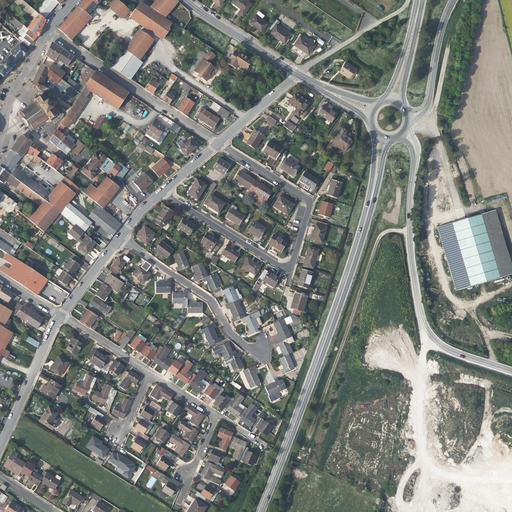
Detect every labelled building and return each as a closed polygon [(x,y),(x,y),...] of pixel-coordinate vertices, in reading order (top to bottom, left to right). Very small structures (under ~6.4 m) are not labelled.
[(46,0),(36,12),(44,19),(51,10),(58,3),(54,0),(46,0)] [(96,6),(90,0),(84,0),(78,7),(88,15),(96,6)] [(129,15),(131,17),(133,13),(117,0),(114,0),(109,6),(111,7),(123,17),(125,19),(129,15)] [(179,2),(176,0),(156,0),(152,5),(150,8),(166,18),(179,2)] [(251,4),(246,0),(232,0),(232,2),(238,6),(241,8),(238,12),(243,16),(251,4)] [(25,2),(20,7),(35,19),(28,27),(25,25),(26,25),(24,23),(22,24),(37,37),(38,37),(42,29),(46,20),(44,19),(36,12),(25,2)] [(142,2),(133,13),(131,17),(130,18),(142,27),(162,41),(167,34),(174,24),(142,2)] [(59,29),(68,38),(88,15),(78,7),(59,29)] [(121,20),(123,17),(111,7),(109,9),(121,20)] [(267,23),(256,14),(249,22),(256,27),(261,31),(267,23)] [(72,40),(91,18),(88,15),(68,38),(72,40)] [(31,44),(37,37),(22,24),(16,19),(12,23),(20,30),(22,28),(26,32),(21,37),(31,44)] [(174,23),(174,24),(167,34),(176,39),(183,29),(174,23)] [(290,34),(276,25),(271,32),(278,37),(285,42),(290,34)] [(140,30),(129,44),(125,51),(140,61),(154,40),(140,30)] [(302,50),(309,54),(314,45),(300,36),(294,45),(302,50)] [(123,49),(125,51),(129,44),(122,39),(118,45),(123,49)] [(45,57),(53,63),(56,59),(63,50),(53,43),(51,44),(48,51),(45,57)] [(0,76),(1,75),(3,77),(15,65),(13,63),(16,59),(19,61),(28,52),(19,44),(11,53),(11,54),(4,61),(3,62),(0,65),(0,76)] [(123,49),(110,66),(130,80),(142,62),(140,61),(125,51),(123,49)] [(56,59),(63,64),(66,66),(73,57),(69,54),(63,50),(56,59)] [(234,52),(229,60),(238,65),(246,71),(251,63),(247,61),(248,59),(244,56),(240,53),(239,55),(234,52)] [(209,67),(211,64),(214,59),(208,55),(203,63),(204,63),(209,67)] [(53,63),(45,57),(41,64),(49,69),(53,63)] [(56,59),(53,63),(60,69),(63,64),(56,59)] [(235,69),(238,65),(229,60),(227,63),(235,69)] [(345,74),(350,77),(356,69),(345,61),(339,70),(345,74)] [(65,73),(60,69),(53,63),(49,69),(59,78),(61,79),(65,73)] [(209,67),(204,63),(198,72),(201,74),(204,76),(203,78),(208,81),(211,76),(214,72),(215,73),(218,69),(211,64),(209,67)] [(40,91),(46,87),(40,83),(45,75),(49,69),(41,64),(37,74),(32,85),(40,91)] [(83,80),(79,86),(75,91),(79,94),(84,88),(94,71),(92,70),(87,67),(80,79),(83,80)] [(45,75),(55,83),(59,78),(49,69),(45,75)] [(84,88),(90,92),(98,97),(107,103),(118,110),(128,94),(94,71),(84,88)] [(55,83),(45,75),(40,83),(46,87),(49,90),(55,83)] [(59,78),(55,83),(62,89),(66,83),(61,79),(59,78)] [(66,83),(75,91),(79,86),(69,79),(66,83)] [(154,82),(151,80),(145,89),(150,92),(153,94),(159,85),(154,82)] [(175,82),(171,80),(168,86),(166,85),(164,88),(169,91),(175,82)] [(180,88),(188,94),(189,92),(192,87),(184,82),(180,88)] [(60,93),(62,89),(55,83),(49,90),(57,96),(60,93)] [(75,91),(66,83),(62,89),(70,95),(76,99),(79,94),(75,91)] [(90,92),(84,88),(79,94),(76,99),(71,107),(60,124),(64,127),(67,127),(90,92)] [(67,98),(70,95),(62,89),(60,93),(67,98)] [(36,102),(21,112),(20,113),(19,112),(18,113),(19,114),(18,115),(19,116),(20,115),(22,118),(21,119),(22,120),(23,120),(25,122),(27,126),(26,126),(27,127),(28,127),(30,130),(30,131),(30,132),(31,131),(32,132),(33,132),(32,130),(33,129),(35,128),(48,119),(49,120),(48,121),(49,122),(49,121),(50,122),(51,121),(50,120),(51,119),(54,124),(61,119),(61,118),(64,116),(64,114),(60,113),(56,108),(57,108),(56,106),(56,105),(57,105),(58,103),(56,103),(56,102),(55,99),(53,99),(54,98),(52,97),(52,98),(50,98),(49,97),(48,98),(45,93),(46,93),(46,92),(45,92),(44,91),(43,92),(44,93),(36,99),(35,98),(34,99),(35,100),(34,101),(34,102),(35,101),(36,102)] [(168,92),(163,100),(167,103),(169,105),(175,96),(168,92)] [(308,103),(295,94),(292,98),(289,103),(294,107),(295,106),(297,108),(293,113),(298,117),(308,103)] [(105,106),(107,103),(98,97),(95,100),(101,104),(105,106)] [(186,116),(189,112),(194,104),(188,100),(185,98),(177,110),(182,113),(186,116)] [(210,108),(226,119),(230,114),(214,102),(210,108)] [(331,110),(324,105),(318,113),(331,122),(336,114),(331,110)] [(219,119),(203,109),(197,117),(204,122),(213,128),(219,119)] [(169,127),(172,121),(160,114),(158,118),(164,121),(163,123),(169,127)] [(290,119),(296,124),(299,120),(293,115),(290,119)] [(99,118),(92,129),(94,131),(99,134),(108,120),(119,127),(121,123),(110,116),(99,118)] [(274,126),(276,122),(269,116),(266,121),(274,126)] [(165,128),(160,124),(159,126),(157,125),(158,123),(159,122),(155,119),(145,135),(156,142),(165,128)] [(283,126),(292,132),(296,127),(287,121),(283,126)] [(170,129),(177,133),(181,127),(174,122),(170,129)] [(60,124),(56,130),(60,133),(64,127),(60,124)] [(347,131),(342,128),(332,142),(345,151),(352,141),(347,138),(344,136),(347,131)] [(94,131),(92,129),(89,134),(92,136),(96,138),(99,134),(94,131)] [(49,140),(53,144),(60,133),(56,130),(49,140)] [(263,136),(254,131),(250,138),(246,144),(254,149),(263,136)] [(67,138),(60,133),(53,144),(59,148),(67,155),(76,143),(75,142),(73,144),(67,138)] [(48,169),(54,173),(56,170),(46,163),(44,162),(41,159),(37,156),(42,150),(21,136),(0,165),(0,167),(47,203),(60,213),(68,203),(75,195),(78,197),(82,192),(80,190),(68,180),(65,177),(51,194),(16,168),(18,165),(17,164),(21,158),(22,158),(25,153),(35,159),(33,160),(34,162),(37,165),(36,167),(40,170),(42,168),(47,171),(48,169)] [(91,145),(96,138),(92,136),(86,146),(89,149),(90,146),(91,145)] [(197,147),(190,139),(180,148),(186,156),(192,152),(197,147)] [(282,150),(268,142),(263,150),(270,155),(277,159),(282,150)] [(153,150),(147,146),(144,151),(150,154),(153,150)] [(92,160),(100,166),(107,158),(101,153),(99,156),(95,153),(91,159),(92,160)] [(51,155),(46,163),(56,170),(62,162),(51,155)] [(100,166),(99,168),(104,173),(105,172),(107,175),(110,171),(116,164),(107,158),(100,166)] [(170,167),(162,159),(151,169),(158,177),(164,172),(170,167)] [(224,162),(219,159),(213,168),(223,175),(229,165),(224,162)] [(100,166),(92,160),(87,166),(85,165),(81,171),(91,179),(97,172),(96,172),(99,168),(100,166)] [(298,167),(286,160),(281,169),(286,172),(293,176),(298,167)] [(329,172),(333,165),(329,162),(325,170),(329,172)] [(115,175),(120,168),(116,164),(110,171),(110,172),(115,175)] [(128,170),(123,166),(120,168),(115,175),(116,176),(120,180),(128,170)] [(40,206),(34,214),(29,220),(34,225),(43,232),(50,225),(60,213),(47,203),(0,167),(0,181),(3,184),(6,180),(16,188),(16,189),(40,206)] [(65,177),(68,180),(75,172),(71,169),(65,177)] [(249,177),(248,179),(246,178),(242,175),(243,174),(239,171),(234,180),(246,187),(249,189),(254,180),(251,178),(249,177)] [(110,172),(106,177),(111,181),(116,176),(115,175),(110,172)] [(152,182),(144,173),(133,183),(141,192),(147,187),(152,182)] [(318,181),(305,173),(300,181),(307,185),(313,189),(318,181)] [(94,201),(98,205),(103,208),(111,198),(119,188),(111,181),(106,177),(89,198),(90,198),(94,201)] [(193,185),(191,188),(193,189),(189,195),(197,199),(206,186),(196,180),(193,185)] [(259,183),(254,180),(249,189),(246,194),(251,197),(254,192),(256,194),(255,196),(255,198),(259,200),(259,201),(262,203),(264,203),(266,200),(271,191),(264,187),(259,184),(259,183)] [(341,184),(333,181),(332,186),(330,186),(329,190),(327,195),(337,198),(341,184)] [(12,206),(14,207),(16,205),(17,204),(6,195),(0,192),(0,206),(5,209),(6,209),(8,209),(10,208),(11,206),(12,206)] [(204,204),(207,206),(218,213),(224,204),(210,195),(204,204)] [(287,214),(292,207),(286,203),(287,201),(285,200),(279,196),(273,206),(287,214)] [(332,204),(322,201),(321,207),(318,214),(328,217),(332,204)] [(92,223),(68,203),(60,213),(62,216),(74,225),(84,233),(92,223)] [(88,217),(113,236),(122,225),(103,208),(98,205),(88,217)] [(156,220),(164,225),(165,225),(173,213),(163,206),(160,212),(155,219),(156,220)] [(217,215),(218,213),(207,206),(206,208),(212,212),(217,215)] [(243,216),(235,212),(231,209),(227,217),(232,220),(231,220),(234,222),(238,225),(243,216)] [(511,267),(495,210),(481,214),(500,278),(511,274),(511,267)] [(50,225),(53,227),(62,216),(60,213),(50,225)] [(471,286),(500,278),(481,214),(452,222),(471,286)] [(190,223),(183,219),(177,227),(190,235),(195,226),(190,223)] [(164,225),(156,220),(154,223),(162,228),(164,225)] [(471,286),(452,222),(437,227),(456,291),(471,286)] [(264,229),(255,223),(249,232),(254,235),(259,238),(264,229)] [(326,227),(316,224),(313,231),(311,239),(321,242),(326,227)] [(43,235),(44,233),(43,232),(34,225),(32,227),(43,235)] [(47,235),(53,227),(50,225),(43,232),(44,233),(47,235)] [(84,233),(74,225),(67,233),(81,244),(78,247),(87,254),(91,249),(96,243),(84,233)] [(154,234),(144,226),(141,231),(136,237),(146,245),(154,234)] [(211,249),(212,248),(216,242),(217,240),(213,238),(211,237),(206,234),(201,243),(211,249)] [(286,243),(274,235),(268,244),(275,248),(281,251),(286,243)] [(99,246),(103,249),(108,243),(104,239),(99,246)] [(0,249),(6,253),(8,254),(12,249),(0,240),(0,249)] [(22,243),(32,250),(35,246),(27,242),(24,240),(22,243)] [(167,259),(173,250),(161,241),(154,249),(161,254),(167,259)] [(221,245),(216,242),(212,248),(217,251),(218,250),(221,245)] [(227,246),(221,254),(234,262),(238,255),(232,251),(232,249),(227,246)] [(306,256),(305,261),(314,263),(318,250),(309,247),(307,253),(308,254),(308,255),(307,256),(306,256)] [(177,271),(189,266),(183,252),(173,256),(176,262),(178,266),(175,268),(177,271)] [(3,265),(0,269),(0,270),(38,295),(41,290),(42,288),(44,286),(48,280),(30,269),(24,264),(8,254),(6,253),(3,259),(12,265),(9,269),(3,265)] [(214,255),(210,263),(215,266),(218,262),(215,260),(217,257),(214,255)] [(126,262),(122,259),(119,257),(115,262),(111,267),(118,272),(126,262)] [(27,259),(24,264),(30,269),(34,263),(27,259)] [(70,259),(62,271),(71,277),(74,272),(73,272),(75,269),(78,265),(70,259)] [(242,267),(250,272),(255,275),(259,268),(255,265),(256,264),(255,263),(254,263),(253,264),(251,263),(252,261),(247,259),(242,267)] [(312,269),(314,263),(305,261),(303,266),(312,269)] [(196,282),(202,279),(207,276),(201,263),(192,267),(195,273),(197,277),(194,278),(196,282)] [(146,271),(140,267),(139,269),(137,268),(132,274),(144,283),(150,274),(146,271)] [(68,281),(71,277),(62,271),(60,269),(56,274),(59,276),(57,279),(65,285),(68,281)] [(268,272),(264,270),(259,278),(263,280),(268,272)] [(312,273),(302,270),(300,276),(298,285),(307,288),(312,273)] [(274,276),(268,272),(263,280),(263,281),(273,287),(279,278),(274,276)] [(214,273),(207,276),(202,279),(204,282),(207,281),(208,284),(211,291),(220,287),(214,273)] [(106,279),(104,282),(112,288),(111,289),(117,293),(123,284),(109,274),(106,279)] [(53,283),(48,280),(44,286),(49,289),(53,283)] [(170,283),(170,280),(166,280),(166,282),(163,283),(155,283),(156,293),(171,292),(170,283)] [(106,297),(111,289),(103,284),(103,283),(99,289),(95,295),(105,302),(107,298),(106,297)] [(225,294),(234,290),(232,286),(221,291),(222,295),(225,294)] [(0,297),(8,303),(14,294),(8,291),(2,287),(0,290),(0,297)] [(234,290),(225,294),(227,299),(229,304),(238,300),(241,298),(236,289),(234,290)] [(62,303),(41,290),(38,295),(56,307),(60,306),(62,303)] [(182,307),(187,307),(187,300),(187,290),(183,290),(183,293),(179,293),(172,293),(172,303),(182,303),(182,307)] [(138,295),(137,295),(134,292),(129,300),(133,302),(138,295)] [(291,308),(294,309),(300,311),(302,311),(307,297),(295,293),(293,301),(291,308)] [(104,313),(108,307),(94,297),(91,300),(89,304),(104,313)] [(191,300),(187,300),(187,307),(187,313),(202,313),(202,303),(196,303),(191,303),(191,300)] [(240,303),(238,300),(229,304),(225,305),(227,309),(230,308),(232,313),(234,318),(231,319),(233,322),(241,319),(244,317),(239,304),(240,303)] [(0,304),(0,325),(3,327),(8,319),(12,312),(12,311),(0,304)] [(16,315),(24,321),(31,311),(27,308),(22,305),(16,315)] [(82,317),(79,321),(93,330),(98,323),(94,321),(97,316),(87,310),(84,314),(83,313),(82,314),(81,316),(82,317)] [(38,315),(31,311),(24,321),(37,329),(43,319),(38,315)] [(249,330),(258,326),(262,325),(258,317),(260,316),(260,315),(258,312),(258,311),(244,317),(241,319),(243,322),(245,321),(247,325),(249,330)] [(283,319),(285,324),(299,318),(293,314),(283,319)] [(208,316),(200,320),(202,325),(211,321),(208,316)] [(285,324),(283,319),(273,323),(277,331),(278,333),(276,334),(278,340),(290,334),(285,324)] [(210,346),(222,341),(220,337),(218,338),(216,334),(213,329),(216,328),(214,324),(200,330),(202,334),(204,333),(210,346)] [(0,346),(2,348),(4,349),(13,333),(3,327),(0,325),(0,346)] [(258,326),(249,330),(247,332),(249,336),(258,331),(256,328),(259,327),(258,326)] [(26,340),(38,347),(40,343),(28,336),(26,340)] [(126,336),(119,347),(123,350),(130,339),(126,336)] [(139,352),(140,351),(145,344),(136,337),(130,346),(136,351),(139,352)] [(291,337),(279,342),(275,344),(276,347),(275,348),(276,352),(278,355),(282,353),(283,357),(288,354),(293,352),(289,344),(293,341),(291,337)] [(82,345),(72,338),(69,343),(70,344),(68,346),(66,349),(76,355),(82,345)] [(221,352),(225,360),(228,358),(236,354),(235,351),(232,352),(230,348),(227,342),(218,346),(221,352)] [(149,361),(151,358),(156,352),(147,346),(143,352),(141,354),(141,355),(147,359),(149,361)] [(164,346),(161,351),(154,360),(154,361),(160,366),(167,371),(174,361),(171,359),(169,362),(164,358),(170,350),(164,346)] [(215,355),(221,352),(218,346),(213,349),(212,350),(215,355)] [(158,349),(156,352),(151,358),(154,360),(161,351),(158,349)] [(92,363),(95,365),(102,354),(99,352),(97,351),(96,352),(92,350),(86,360),(92,363)] [(228,358),(230,363),(234,371),(243,367),(240,361),(239,358),(241,357),(240,353),(236,354),(228,358)] [(95,365),(100,369),(107,359),(108,358),(106,357),(102,354),(95,365)] [(294,368),(288,354),(283,357),(279,359),(281,364),(283,369),(281,370),(282,373),(294,368)] [(68,363),(58,356),(54,362),(50,369),(60,376),(68,363)] [(110,361),(107,359),(100,369),(103,372),(110,361)] [(186,384),(187,383),(188,381),(191,383),(196,375),(193,373),(191,376),(186,373),(192,364),(187,360),(175,376),(182,381),(186,384)] [(109,369),(113,363),(110,361),(103,372),(106,374),(109,369)] [(115,361),(113,363),(109,369),(118,375),(124,367),(120,364),(115,361)] [(254,366),(243,371),(250,388),(259,384),(256,375),(253,370),(256,369),(254,366)] [(200,369),(196,375),(191,383),(189,385),(197,390),(203,395),(204,393),(210,384),(202,379),(206,373),(200,369)] [(130,370),(128,373),(122,382),(119,386),(125,390),(131,382),(136,385),(140,377),(136,374),(130,370)] [(122,382),(128,373),(125,371),(119,380),(122,382)] [(86,393),(87,392),(91,382),(93,378),(87,375),(83,384),(77,382),(74,390),(85,395),(86,393)] [(286,388),(282,379),(278,381),(277,378),(273,380),(275,382),(272,384),(265,387),(269,396),(276,393),(286,388)] [(61,386),(51,380),(48,384),(46,387),(43,385),(40,390),(53,399),(61,386)] [(239,389),(241,386),(233,381),(231,384),(239,389)] [(91,382),(87,392),(90,393),(95,384),(91,382)] [(104,402),(111,387),(104,384),(101,393),(95,391),(92,399),(99,402),(103,404),(104,402)] [(219,391),(218,390),(210,384),(204,393),(209,397),(213,400),(214,398),(219,391)] [(160,395),(169,401),(170,401),(173,396),(157,385),(153,391),(150,396),(157,400),(160,395)] [(111,387),(104,402),(108,404),(113,392),(114,388),(111,387)] [(219,391),(214,398),(216,400),(220,395),(223,391),(220,388),(218,390),(219,391)] [(116,393),(113,392),(108,404),(111,405),(116,393)] [(278,399),(276,393),(269,396),(268,396),(271,402),(278,399)] [(236,407),(240,403),(243,398),(238,394),(233,400),(227,408),(226,410),(232,414),(237,417),(238,416),(241,411),(236,407)] [(228,401),(224,398),(220,395),(216,400),(215,401),(213,404),(218,407),(222,410),(224,408),(225,406),(228,401)] [(228,401),(225,406),(227,408),(233,400),(231,398),(228,401)] [(126,411),(131,401),(125,399),(121,408),(115,406),(112,414),(123,418),(126,411)] [(176,405),(170,401),(169,401),(164,409),(176,417),(181,408),(176,405)] [(157,414),(161,408),(152,402),(148,408),(154,412),(157,414)] [(241,411),(238,416),(241,418),(247,409),(240,403),(236,407),(241,411)] [(252,424),(255,419),(251,416),(256,408),(251,404),(247,409),(241,418),(240,419),(246,424),(250,427),(252,424)] [(190,421),(197,426),(200,421),(204,415),(188,405),(184,411),(193,416),(190,421)] [(47,413),(41,422),(52,429),(57,421),(54,418),(58,412),(48,406),(45,412),(47,413)] [(154,412),(148,408),(146,406),(142,411),(140,415),(145,418),(149,421),(154,412)] [(94,414),(101,419),(103,415),(90,407),(88,410),(94,414)] [(47,413),(45,412),(42,415),(39,421),(41,422),(47,413)] [(101,419),(94,414),(89,422),(91,423),(91,424),(99,430),(102,425),(105,421),(101,419)] [(257,416),(255,419),(252,424),(255,427),(260,419),(257,416)] [(145,418),(142,421),(151,427),(154,424),(149,421),(145,418)] [(151,427),(142,421),(140,419),(137,424),(135,428),(140,431),(146,435),(151,427)] [(272,427),(260,419),(255,427),(254,427),(261,432),(266,436),(272,427)] [(187,432),(191,426),(187,424),(182,421),(178,426),(187,432)] [(197,426),(190,421),(187,424),(191,426),(196,430),(198,427),(197,426)] [(187,432),(184,437),(191,442),(195,437),(198,431),(196,430),(191,426),(187,432)] [(163,443),(169,434),(165,431),(160,428),(154,437),(163,443)] [(219,448),(225,451),(227,446),(231,437),(233,433),(226,430),(221,428),(218,437),(223,439),(219,448)] [(149,437),(146,435),(140,431),(136,438),(145,443),(149,437)] [(186,451),(189,445),(180,440),(173,435),(169,440),(178,446),(175,451),(182,456),(186,451)] [(93,436),(86,447),(103,458),(108,449),(101,444),(102,442),(93,436)] [(191,442),(184,437),(182,437),(180,440),(189,445),(191,442)] [(139,452),(145,443),(136,438),(134,441),(130,447),(139,452)] [(234,438),(231,446),(236,449),(232,458),(239,460),(240,457),(245,446),(246,443),(241,440),(234,438)] [(208,459),(211,460),(217,463),(221,453),(215,450),(212,449),(210,454),(208,459)] [(166,450),(162,456),(171,462),(174,456),(175,456),(166,450)] [(13,451),(5,464),(15,470),(13,473),(18,475),(25,464),(16,458),(18,454),(13,451)] [(252,453),(247,451),(244,458),(242,461),(252,465),(256,455),(252,453)] [(112,452),(107,460),(125,471),(123,474),(128,478),(132,472),(134,473),(136,471),(133,470),(135,467),(132,465),(133,463),(118,453),(116,455),(112,452)] [(168,466),(171,462),(162,456),(156,465),(165,471),(168,466)] [(27,461),(25,464),(18,475),(21,478),(24,474),(26,476),(28,477),(34,468),(35,467),(27,461)] [(205,475),(210,477),(212,472),(222,476),(224,469),(220,467),(209,463),(207,462),(204,468),(201,474),(205,475)] [(9,470),(13,473),(15,470),(5,464),(3,466),(9,470)] [(38,471),(34,468),(28,477),(27,479),(32,483),(37,486),(41,482),(43,478),(36,473),(38,471)] [(152,475),(157,478),(160,473),(155,469),(152,475)] [(60,481),(59,481),(55,478),(46,472),(43,478),(41,482),(48,486),(54,490),(60,481)] [(171,478),(171,479),(161,473),(158,478),(167,484),(162,491),(171,497),(175,491),(177,487),(179,484),(180,483),(171,478)] [(145,485),(151,489),(157,479),(152,476),(145,485)] [(239,482),(231,476),(227,480),(224,484),(233,491),(239,482)] [(200,494),(209,500),(215,491),(206,485),(203,490),(200,494)] [(217,488),(215,491),(224,496),(226,493),(217,488)] [(83,498),(71,490),(63,502),(69,506),(71,502),(74,504),(77,506),(83,498)] [(211,501),(209,500),(200,494),(197,492),(195,495),(209,504),(211,501)] [(202,511),(206,507),(195,500),(192,505),(191,507),(192,508),(189,511),(202,511)] [(20,511),(23,509),(10,501),(3,511),(20,511)] [(98,501),(92,510),(94,511),(105,511),(108,508),(98,501)]
